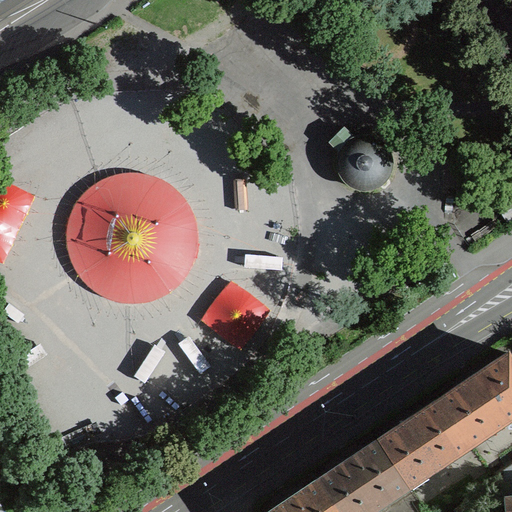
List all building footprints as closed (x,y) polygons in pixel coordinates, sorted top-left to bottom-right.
[(338,166),(342,177),(349,184),(359,188),(369,189),(379,185),(384,181),(387,178),(391,169),(391,159),(389,150),(383,142),(374,137),(365,136),(354,138),(345,145),(339,155),(338,166)] [(511,163),(483,182),(501,210),(511,203),(511,202),(511,163)] [(440,399),(465,437),(483,426),(487,432),(501,423),(497,417),(511,406),(511,357),(509,353),(470,378),(440,399)] [(452,455),(448,449),(465,437),(440,399),(409,419),(379,439),(405,478),(423,466),(427,472),(452,455)] [(405,478),(379,439),(349,459),(319,479),(340,511),(353,511),(362,506),(366,511),(392,496),(387,489),(405,478)] [(268,511),(340,511),(319,479),(289,499),(268,511)]
